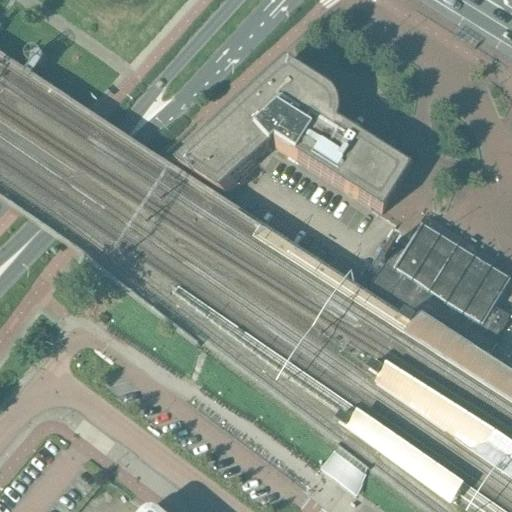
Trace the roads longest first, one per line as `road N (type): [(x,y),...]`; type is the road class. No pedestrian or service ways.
road 1 (residential): [(36,395),(78,400),(112,418),(235,511)]
road 2 (secondary): [(134,128),(205,83),(284,0)]
road 3 (secondary): [(6,265),(134,128)]
road 4 (secondary): [(241,0),(155,91),(134,128)]
